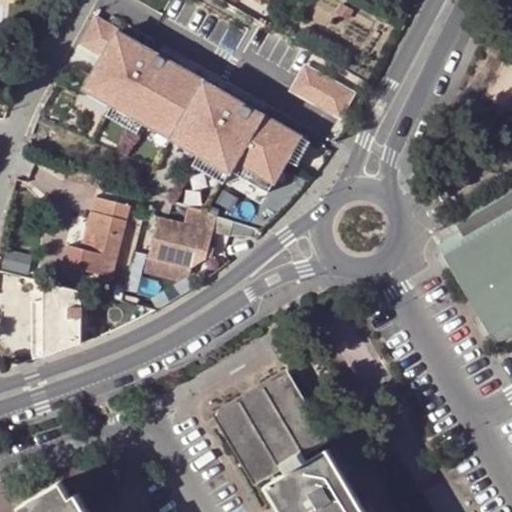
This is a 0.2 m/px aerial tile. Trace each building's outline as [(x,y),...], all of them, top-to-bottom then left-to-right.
[(301,137),(97,20),(84,43),(105,55),(92,77),(120,93),(113,104),(144,122),(150,111),(207,144),(200,154),(231,172),(237,161),(274,182),(287,160),(301,137)] [(304,66),(291,90),(338,117),(352,93),(304,66)] [(120,93),(92,77),(85,88),(113,104),(120,93)] [(144,122),(113,104),(107,116),(137,134),(144,122)] [(150,111),(144,122),(200,154),(207,144),(150,111)] [(311,143),(301,137),(287,160),(298,166),(311,143)] [(231,172),(200,154),(193,166),(224,184),(231,172)] [(237,161),(231,172),(268,193),(274,182),(237,161)] [(100,185),(102,177),(89,174),(87,182),(100,185)] [(440,245),(457,275),(496,343),(511,333),(511,189),(455,222),(460,233),(440,245)] [(171,214),(174,201),(150,193),(146,208),(171,214)] [(96,196),(88,227),(95,229),(93,235),(90,249),(71,245),(66,266),(115,278),(132,205),(96,196)] [(188,267),(194,268),(207,260),(218,217),(189,207),(185,224),(160,218),(149,257),(188,267)] [(188,267),(149,257),(146,272),(178,280),(186,276),(188,267)] [(80,292),(47,285),(43,355),(81,343),(80,292)] [(287,375),(221,413),(257,476),(283,461),(301,450),(324,437),(287,375)] [(367,511),(329,447),(308,460),(301,450),(283,461),(288,472),(267,484),(283,511),(367,511)] [(88,511),(77,493),(71,497),(61,481),(20,505),(23,511),(88,511)]
